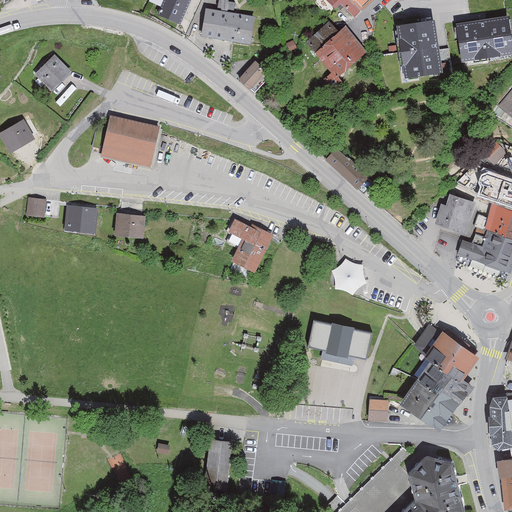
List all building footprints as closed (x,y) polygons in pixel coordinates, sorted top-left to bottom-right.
[(162,0),(156,14),(181,25),(192,0),(190,0),(162,0)] [(222,0),(222,8),(237,10),(237,0),(222,0)] [(351,0),(323,0),(333,9),(341,2),(354,17),(361,10),(351,0)] [(351,0),(361,10),(370,0),(351,0)] [(206,7),(201,36),(250,44),(255,15),(206,7)] [(457,24),(462,61),(511,53),(511,44),(508,16),(457,24)] [(434,20),(398,26),(405,77),(442,71),(434,20)] [(338,75),(365,53),(345,27),(314,52),(329,71),(322,76),(333,90),(344,82),(338,75)] [(290,55),(298,52),(295,43),(286,47),(290,55)] [(34,74),(52,91),(72,72),(54,54),(34,74)] [(261,63),(241,83),(256,98),(276,78),(261,63)] [(511,90),(499,106),(511,116),(511,90)] [(101,155),(150,167),(159,127),(110,115),(101,155)] [(0,132),(0,133),(9,153),(34,140),(24,120),(0,132)] [(326,159),(359,192),(378,172),(346,139),(326,159)] [(472,164),(462,181),(472,187),(482,170),(472,164)] [(482,200),(511,208),(511,183),(489,176),(482,200)] [(27,215),(44,217),(46,200),(29,198),(27,215)] [(438,227),(471,239),(482,208),(455,198),(451,209),(445,207),(438,227)] [(65,231),(95,234),(98,208),(68,204),(65,231)] [(511,214),(497,210),(490,238),(511,244),(511,214)] [(116,234),(142,237),(144,216),(118,213),(116,234)] [(482,213),(478,225),(487,227),(490,216),(482,213)] [(235,262),(254,272),(273,235),(236,217),(228,232),(245,241),(235,262)] [(457,262),(509,277),(511,268),(511,244),(490,238),(485,249),(463,242),(457,262)] [(336,289),(353,295),(367,281),(362,264),(346,258),(331,269),(336,289)] [(314,320),(309,346),(367,359),(372,333),(314,320)] [(414,348),(434,362),(449,338),(429,325),(414,348)] [(434,362),(462,380),(478,356),(449,338),(434,362)] [(403,402),(441,429),(471,387),(462,380),(434,362),(403,402)] [(511,400),(506,402),(506,397),(494,398),(492,406),(493,444),(498,448),(511,445),(511,448),(511,400)] [(373,402),(371,424),(393,425),(394,403),(373,402)] [(206,489),(229,493),(238,446),(215,441),(206,489)] [(159,447),(157,455),(170,458),(172,449),(159,447)] [(337,511),(405,511),(418,500),(411,474),(421,464),(403,447),(337,511)] [(121,457),(106,463),(112,477),(126,473),(121,457)] [(462,511),(450,463),(427,458),(421,464),(411,474),(418,500),(405,511),(462,511)] [(511,459),(501,461),(506,507),(511,506),(511,459)]
